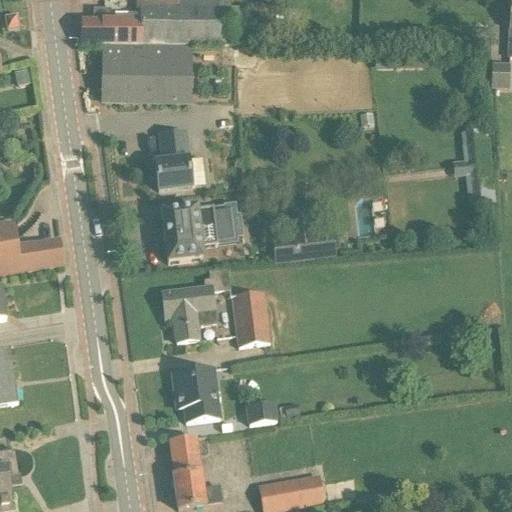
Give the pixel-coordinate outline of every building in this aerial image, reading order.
[(82,47),(104,47),(246,47),(246,10),(219,10),(218,0),(140,0),(140,14),(111,13),(111,12),(93,12),(93,25),(82,25),(82,47)] [(484,42),(483,0),(443,0),(443,11),(459,11),(460,43),(484,42)] [(16,20),(6,21),(8,34),(18,32),(16,20)] [(402,49),(402,70),(428,70),(428,49),(402,49)] [(103,105),(123,105),(123,107),(187,108),(188,52),(104,51),(103,105)] [(510,69),(492,69),(491,95),(509,96),(510,69)] [(27,74),(15,77),(18,90),(30,88),(27,74)] [(155,167),(158,195),(191,191),(188,163),(187,163),(184,136),(160,139),(163,166),(155,167)] [(490,145),(462,146),(464,197),(492,196),(490,145)] [(201,251),(217,249),(213,212),(197,213),(197,211),(161,216),(167,267),(203,263),(201,251)] [(0,278),(63,269),(59,245),(16,252),(12,228),(0,229),(0,278)] [(287,245),(288,265),(328,262),(327,242),(287,245)] [(204,293),(162,298),(165,325),(174,324),(177,348),(199,345),(197,331),(202,330),(202,329),(215,327),(211,295),(229,293),(227,273),(208,275),(209,283),(203,284),(204,293)] [(264,297),(233,301),(239,352),(270,348),(264,297)] [(11,392),(5,354),(0,354),(0,410),(18,408),(16,391),(11,392)] [(207,393),(205,375),(172,379),(176,414),(184,413),(186,427),(220,423),(216,392),(207,393)] [(277,426),(275,408),(247,411),(249,430),(277,426)] [(286,421),(299,420),(298,408),(285,410),(286,421)] [(203,493),(196,442),(169,446),(174,480),(172,480),(177,511),(192,511),(221,508),(219,491),(203,493)] [(0,511),(12,511),(8,480),(18,479),(14,454),(0,456),(0,511)] [(319,482),(259,493),(262,511),(299,511),(324,507),(319,482)]
